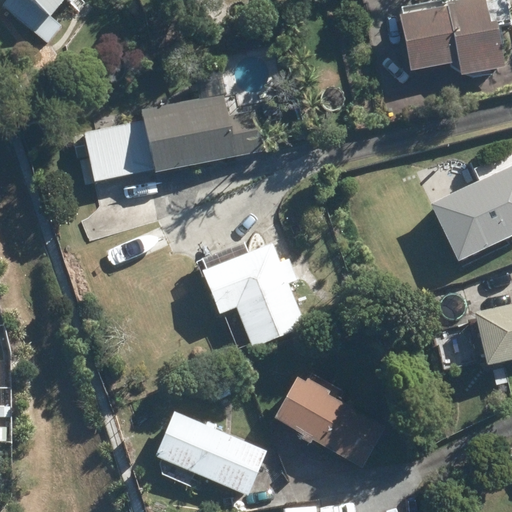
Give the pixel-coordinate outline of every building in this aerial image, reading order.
[(7,0),(1,7),(45,44),(60,26),(48,17),(62,0),(64,0),(69,4),(72,0),(7,0)] [(468,0),(445,5),(445,7),(398,17),(410,73),(458,63),(460,76),(504,67),(495,25),(511,21),(506,1),(484,5),(483,0),(468,0)] [(220,96),(141,112),(143,123),(84,135),(93,182),(151,170),(152,175),(262,154),(253,112),(225,117),(220,96)] [(511,165),(429,205),(456,263),(511,236),(511,165)] [(437,231),(425,237),(431,250),(444,244),(437,231)] [(287,284),(296,281),(288,261),(278,264),(270,245),(246,254),(242,242),(196,260),(218,316),(236,309),(251,348),(304,327),(287,284)] [(511,307),(468,317),(470,324),(435,332),(443,371),(485,362),(485,367),(511,361),(511,307)] [(504,368),(491,371),(494,386),(507,383),(504,368)] [(326,397),(328,394),(306,381),(304,384),(295,379),(271,419),(301,437),(299,440),(307,445),(310,441),(360,469),(383,429),(326,397)] [(145,402),(133,405),(136,415),(148,412),(145,402)] [(171,414),(153,458),(247,497),(265,453),(171,414)]
